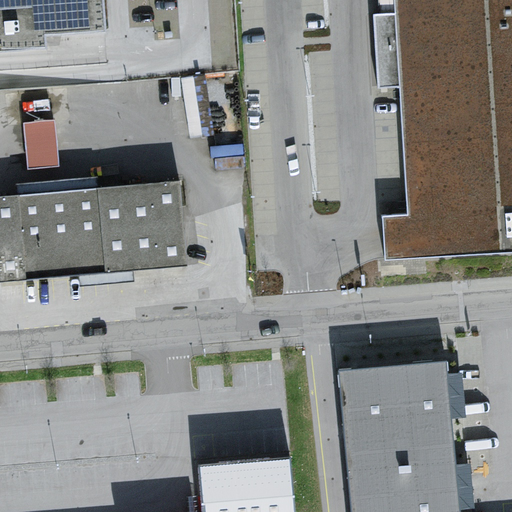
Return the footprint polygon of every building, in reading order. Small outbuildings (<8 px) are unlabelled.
[(0,0),(0,48),(43,45),(42,33),(102,29),(99,0),(0,0)] [(511,250),(511,0),(397,0),(398,11),(371,13),(376,85),(401,83),(410,212),(378,215),(381,259),(511,250)] [(0,276),(184,262),(177,180),(0,194),(0,276)] [(453,511),(439,358),(334,368),(348,511),(453,511)] [(290,511),(286,453),(198,461),(204,511),(290,511)]
